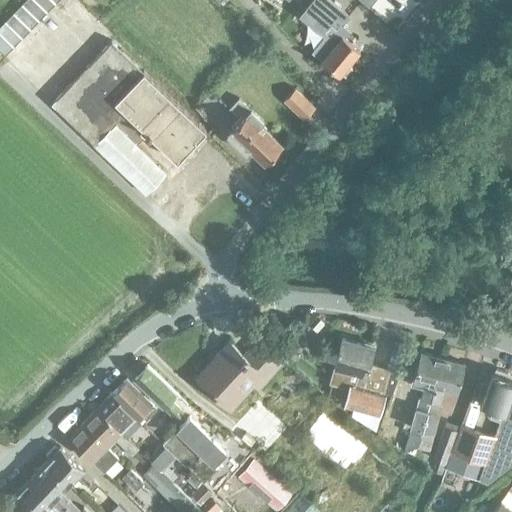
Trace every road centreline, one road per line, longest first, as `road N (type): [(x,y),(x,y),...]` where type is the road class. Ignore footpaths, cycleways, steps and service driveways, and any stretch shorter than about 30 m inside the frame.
road 1 (unclassified): [(219,301),(226,256),(436,0)]
road 2 (residential): [(511,346),(472,329),(320,298),(219,301)]
road 3 (residential): [(0,468),(142,332),(167,315),(219,301)]
